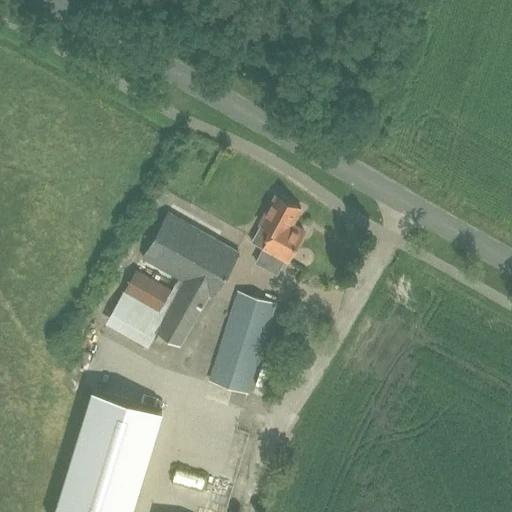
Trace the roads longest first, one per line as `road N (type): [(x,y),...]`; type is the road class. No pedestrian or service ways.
road 1 (secondary): [(401,202),(45,0)]
road 2 (unclassified): [(401,202),(328,352),(278,415),(252,494)]
road 3 (secondary): [(511,265),(401,202)]
